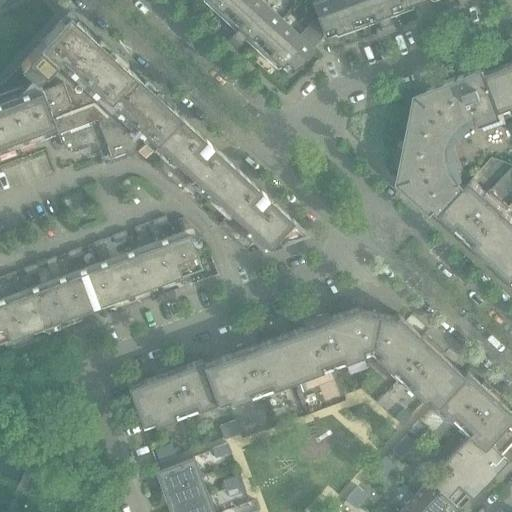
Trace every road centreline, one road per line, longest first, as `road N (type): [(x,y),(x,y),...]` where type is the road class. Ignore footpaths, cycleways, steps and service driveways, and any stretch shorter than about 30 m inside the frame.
road 1 (residential): [(137,511),(84,367),(224,314),(240,283),(352,241)]
road 2 (residential): [(96,0),(260,153)]
road 3 (residential): [(352,241),(511,382)]
road 4 (residential): [(286,127),(147,0)]
road 5 (residential): [(511,316),(390,199)]
road 6 (residential): [(286,127),(322,87),(424,51)]
road 7 (residential): [(260,153),(352,241)]
road 8 (residential): [(390,199),(286,127)]
